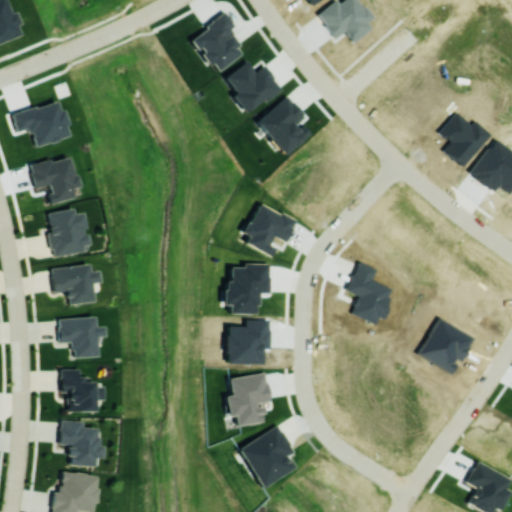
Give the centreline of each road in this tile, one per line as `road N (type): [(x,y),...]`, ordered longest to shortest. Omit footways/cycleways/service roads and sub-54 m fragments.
road 1 (residential): [(398,161),(313,262),(303,301),(304,375),(326,436),(408,492)]
road 2 (residential): [(511,251),(401,164),(260,0)]
road 3 (residential): [(0,212),(19,336),(17,460)]
road 4 (residential): [(396,511),(511,339)]
road 5 (residential): [(0,77),(175,0)]
road 6 (residential): [(338,98),(448,0)]
